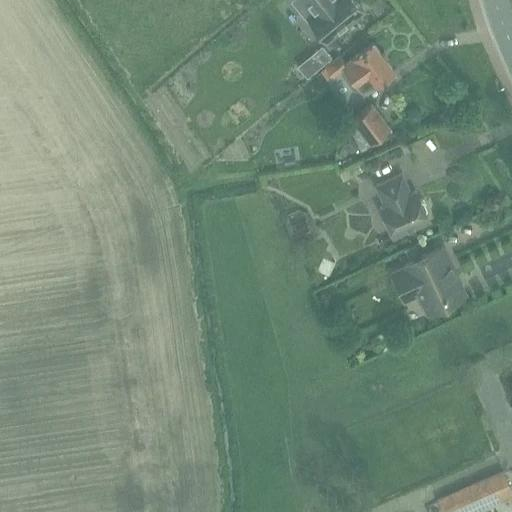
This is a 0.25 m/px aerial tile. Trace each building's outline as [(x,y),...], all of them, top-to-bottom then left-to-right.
[(354,0),(303,0),(314,13),(308,18),(326,40),(363,9),(354,0)] [(344,64),(338,56),(320,71),(328,81),(333,77),(344,68),(364,95),(394,72),(372,43),(344,64)] [(322,46),(314,52),(323,64),(332,57),(322,46)] [(351,120),(364,137),(369,144),(391,128),(372,104),(351,120)] [(352,140),(346,144),(352,153),(359,149),(352,140)] [(430,146),(407,157),(417,178),(440,167),(430,146)] [(429,219),(425,211),(426,208),(423,201),(420,199),(416,191),(410,193),(401,174),(376,186),(385,205),(380,207),(393,236),(429,219)] [(297,224),(286,232),(295,245),(306,236),(297,224)] [(453,276),(440,248),(405,264),(406,266),(391,273),(404,300),(419,293),(427,312),(465,295),(455,275),(453,276)] [(475,511),(511,496),(511,493),(503,473),(439,501),(443,511),(475,511)]
